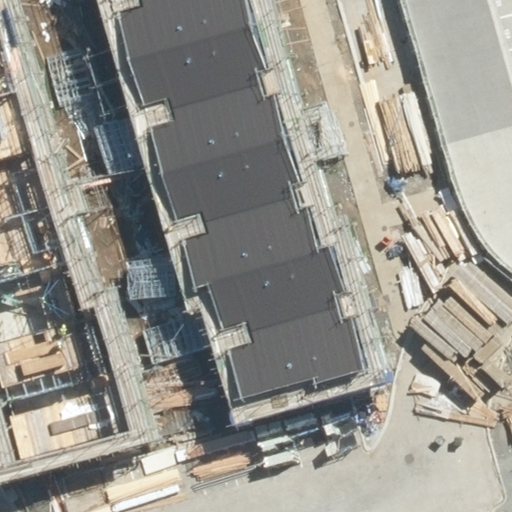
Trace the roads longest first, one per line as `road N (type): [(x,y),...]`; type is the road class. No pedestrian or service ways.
road 1 (residential): [(378,511),(419,501),(447,447),(471,323),(511,253)]
road 2 (residential): [(405,0),(438,133),(511,253)]
